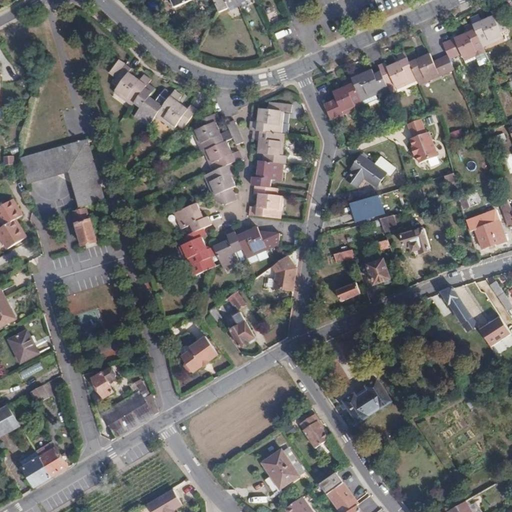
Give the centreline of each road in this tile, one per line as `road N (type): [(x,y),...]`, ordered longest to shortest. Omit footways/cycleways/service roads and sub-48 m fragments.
road 1 (residential): [(295,345),(511,260)]
road 2 (residential): [(299,68),(249,81),(207,77),(168,60),(99,0)]
road 3 (residential): [(287,350),(395,511)]
road 4 (residential): [(299,68),(330,141),(314,238)]
road 5 (residential): [(11,511),(162,422)]
road 6 (residential): [(453,0),(299,68)]
road 7 (residential): [(162,422),(287,350)]
road 8 (residential): [(314,238),(241,219),(250,155)]
